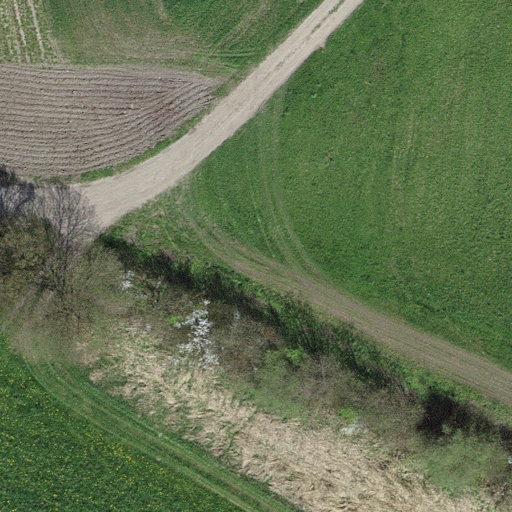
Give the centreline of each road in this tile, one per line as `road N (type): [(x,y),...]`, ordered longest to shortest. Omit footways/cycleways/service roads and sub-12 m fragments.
road 1 (track): [(263,511),(79,407),(46,369),(27,324),(38,289),(94,193)]
road 2 (track): [(0,194),(64,197),(127,187),(209,125),(333,0)]
